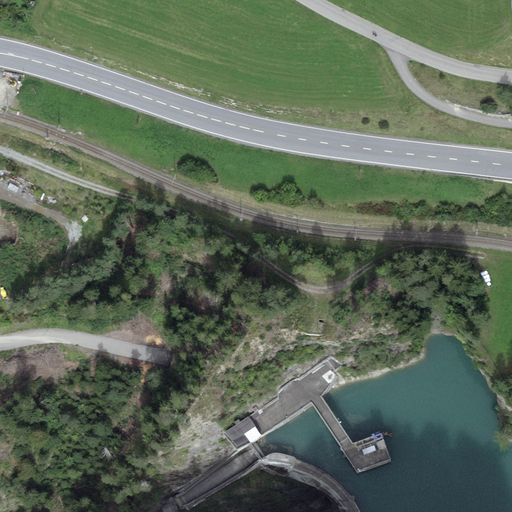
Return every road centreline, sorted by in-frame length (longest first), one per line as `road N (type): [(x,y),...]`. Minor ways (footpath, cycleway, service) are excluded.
road 1 (track): [(0,149),(185,216),(308,288),(343,287),(398,252),(486,258)]
road 2 (primary): [(511,165),(267,129),(0,54)]
road 3 (residential): [(0,342),(75,337),(256,371),(314,398)]
road 4 (tertiary): [(511,78),(468,72),(306,0)]
